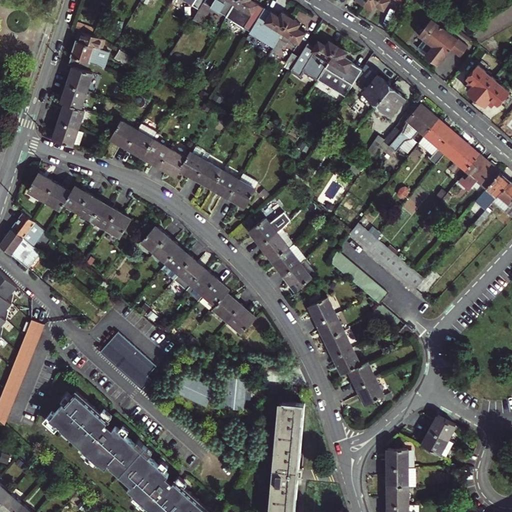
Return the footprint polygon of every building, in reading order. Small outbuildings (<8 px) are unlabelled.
[(186,0),(201,9),(206,0),(186,0)] [(203,21),(212,6),(229,16),(238,0),(206,0),(201,9),(194,19),(199,22),(203,21)] [(238,0),(229,16),(228,17),(250,30),(265,7),(253,0),(238,0)] [(367,0),(365,3),(375,8),(378,4),(386,9),(391,0),(367,0)] [(279,37),(292,17),(283,11),(280,15),(265,7),(250,30),(274,45),(279,37)] [(301,22),(292,17),(279,37),(282,38),(283,37),(297,45),(306,31),(298,26),(301,22)] [(419,25),(420,30),(418,34),(423,38),(417,46),(427,53),(426,54),(438,64),(451,47),(461,54),(468,45),(431,17),(424,25),(419,25)] [(72,55),(82,58),(97,63),(104,67),(109,51),(102,48),(105,39),(104,38),(81,30),(72,55)] [(309,42),(300,56),(294,66),(292,69),(301,75),(304,69),(318,78),(339,45),(330,40),(328,44),(320,40),(317,46),(309,42)] [(352,61),(353,60),(345,55),(348,50),(339,45),(318,78),(346,95),(354,81),(363,67),(352,61)] [(146,64),(120,48),(116,56),(141,72),(146,64)] [(294,52),(287,62),(294,66),(300,56),(294,52)] [(70,63),(75,64),(79,66),(82,58),(72,55),(70,63)] [(496,100),(499,103),(511,89),(480,63),(468,76),(471,78),(468,82),(473,86),(470,89),(478,96),(486,103),(489,100),(493,103),(496,100)] [(75,64),(68,84),(87,91),(93,72),(79,66),(75,64)] [(380,75),(369,66),(358,78),(369,87),(366,91),(379,103),(382,99),(393,86),(380,74),(380,75)] [(61,102),(64,103),(81,109),(87,91),(68,84),(61,102)] [(382,99),(379,103),(392,114),(406,97),(393,86),(382,99)] [(64,103),(58,121),(78,129),(84,110),(81,109),(64,103)] [(420,130),(426,135),(439,119),(421,104),(408,119),(402,130),(389,146),(384,141),(380,147),(391,157),(406,141),(412,139),(420,130)] [(439,119),(426,135),(420,142),(434,154),(430,157),(437,163),(447,152),(460,137),(439,119)] [(129,147),(139,130),(122,120),(111,137),(129,147)] [(58,121),(51,141),(71,147),(78,129),(58,121)] [(149,149),(155,139),(159,133),(142,124),(139,130),(129,147),(145,157),(149,149)] [(374,155),(385,138),(379,134),(368,151),(374,155)] [(460,137),(447,152),(467,170),(481,154),(460,137)] [(161,166),(171,148),(155,139),(149,149),(145,157),(161,166)] [(181,168),(187,158),(171,148),(161,166),(177,175),(181,168)] [(187,158),(181,168),(197,178),(207,160),(191,151),(187,158)] [(478,179),(488,187),(501,172),(481,154),(467,170),(469,171),(461,181),(470,189),(478,179)] [(207,160),(197,178),(213,187),(223,170),(207,160)] [(230,197),(240,179),(223,170),(213,187),(230,197)] [(45,199),(56,181),(40,172),(29,189),(45,199)] [(501,172),(488,187),(482,194),(488,199),(472,218),(475,221),(487,209),(494,200),(499,194),(511,180),(501,172)] [(245,206),(259,183),(243,174),(240,179),(230,197),(245,206)] [(511,180),(499,194),(511,204),(506,210),(511,215),(511,180)] [(62,208),(66,202),(73,191),(56,181),(45,199),(62,208)] [(73,191),(66,202),(80,211),(91,193),(76,185),(73,191)] [(303,186),(299,191),(306,197),(310,200),(314,195),(303,186)] [(438,195),(443,199),(449,191),(444,187),(438,195)] [(453,194),(449,191),(443,199),(447,202),(453,194)] [(91,193),(80,211),(94,219),(105,201),(91,193)] [(494,200),(506,210),(511,204),(499,194),(494,200)] [(94,219),(108,228),(119,210),(105,201),(94,219)] [(491,212),(487,209),(475,221),(475,222),(480,226),(491,212)] [(119,210),(108,228),(123,236),(134,218),(119,210)] [(266,211),(261,215),(246,228),(259,243),(274,230),(279,225),(266,211)] [(42,226),(25,212),(13,228),(24,238),(27,234),(34,224),(39,228),(40,229),(42,226)] [(140,238),(152,248),(166,232),(154,222),(140,238)] [(377,239),(357,223),(349,234),(368,250),(377,239)] [(34,224),(27,234),(31,238),(39,228),(34,224)] [(279,225),(274,230),(259,243),(271,258),(286,245),(291,240),(279,225)] [(13,228),(1,244),(15,255),(29,267),(42,252),(24,238),(13,228)] [(166,232),(152,248),(165,259),(178,244),(166,232)] [(396,255),(377,239),(368,250),(376,256),(387,266),(396,255)] [(291,240),(286,245),(271,258),(284,273),(299,259),(303,256),(303,255),(291,240)] [(178,244),(165,259),(159,265),(172,276),(191,255),(178,244)] [(389,293),(357,266),(352,261),(338,250),(332,261),(363,287),(380,303),(373,312),(388,325),(393,329),(401,319),(382,302),(389,293)] [(184,287),(190,281),(203,266),(191,255),(172,276),(184,287)] [(410,267),(396,255),(387,266),(392,270),(401,278),(410,267)] [(303,256),(299,259),(284,273),(296,288),(312,275),(310,273),(314,270),(303,256)] [(190,281),(203,292),(216,277),(203,266),(190,281)] [(415,272),(410,267),(401,278),(406,282),(415,272)] [(0,268),(0,290),(12,302),(14,292),(12,291),(18,285),(0,268)] [(406,282),(415,290),(425,279),(415,272),(406,282)] [(203,292),(216,303),(227,291),(229,288),(216,277),(203,292)] [(12,302),(0,290),(0,312),(7,318),(9,309),(7,307),(12,302)] [(213,305),(228,318),(241,304),(227,291),(216,303),(213,305)] [(311,302),(319,320),(337,312),(329,293),(311,302)] [(241,304),(228,318),(242,330),(255,316),(241,304)] [(319,320),(328,337),(345,329),(337,312),(319,320)] [(32,320),(0,398),(0,420),(4,425),(45,325),(32,320)] [(411,327),(404,321),(395,331),(402,337),(411,327)] [(328,337),(336,355),(353,347),(345,329),(328,337)] [(117,330),(99,351),(129,378),(141,388),(150,378),(146,374),(155,364),(117,330)] [(336,355),(344,372),(350,370),(361,365),(353,347),(336,355)] [(358,387),(376,378),(368,361),(361,365),(350,370),(358,387)] [(376,378),(358,387),(366,404),(385,395),(376,378)] [(63,401),(49,416),(82,445),(82,446),(99,461),(100,461),(105,466),(108,462),(119,473),(131,483),(128,486),(134,491),(133,491),(150,507),(151,506),(157,511),(202,511),(208,506),(180,481),(177,484),(173,480),(166,474),(169,472),(115,424),(112,427),(106,421),(105,421),(102,418),(104,415),(76,389),(64,402),(63,401)] [(305,404),(283,402),(274,511),(295,511),(299,473),(305,404)] [(430,429),(448,439),(456,424),(438,415),(430,429)] [(422,443),(440,453),(448,439),(430,429),(422,443)] [(388,465),(408,464),(407,445),(387,446),(388,465)] [(416,464),(408,464),(388,465),(389,484),(409,483),(416,483),(416,464)] [(0,502),(11,491),(0,481),(0,502)] [(389,503),(409,503),(409,483),(389,484),(389,503)] [(0,502),(0,510),(2,511),(12,511),(22,502),(11,491),(0,502)] [(12,511),(33,511),(22,502),(12,511)] [(409,511),(409,503),(389,503),(389,511),(409,511)]
